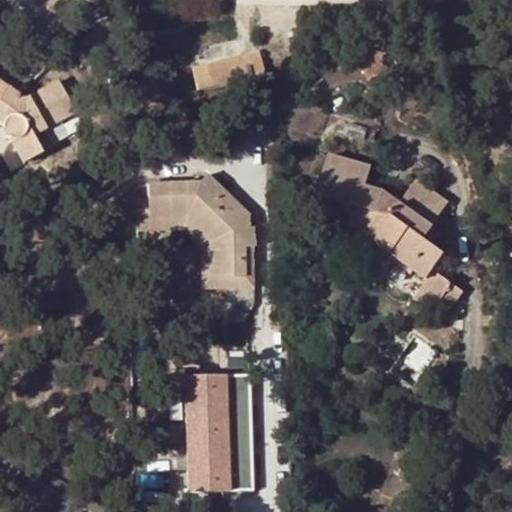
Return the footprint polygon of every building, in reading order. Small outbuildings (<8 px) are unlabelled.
[(336,35),(334,33),(327,21),(311,31),(320,45),(336,35)] [(397,65),(384,41),(357,55),(371,80),(397,65)] [(259,51),(192,69),(197,91),(264,74),(259,51)] [(74,111),(57,82),(25,101),(0,82),(0,121),(4,124),(4,129),(7,135),(24,163),(43,153),(33,136),(74,111)] [(372,167),(330,155),(318,198),(342,205),(351,207),(343,233),(372,242),(370,246),(389,260),(392,256),(413,272),(425,281),(415,297),(443,319),(448,312),(463,291),(453,284),(434,271),(444,256),(431,246),(423,241),(432,228),(430,227),(425,223),(442,199),(416,180),(400,203),(384,192),(367,186),(372,167)] [(149,185),(149,202),(150,221),(188,220),(210,242),(212,277),(246,277),(245,247),(254,248),(254,228),(249,227),(249,216),(206,176),(199,183),(149,185)] [(448,203),(442,199),(425,223),(430,227),(448,203)] [(149,202),(137,202),(138,232),(184,230),(200,246),(201,289),(255,288),(254,248),(245,247),(246,277),(212,277),(210,242),(188,220),(150,221),(149,202)] [(342,205),(333,235),(370,246),(372,242),(343,233),(351,207),(342,205)] [(440,234),(432,228),(423,241),(431,246),(440,234)] [(411,276),(413,272),(392,256),(389,260),(411,276)] [(254,492),(251,375),(185,377),(188,494),(254,492)]
